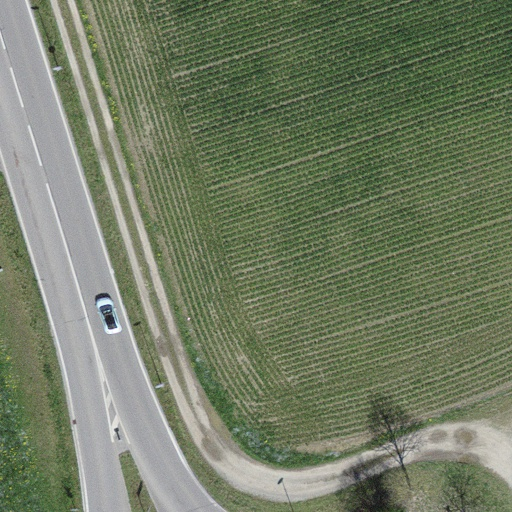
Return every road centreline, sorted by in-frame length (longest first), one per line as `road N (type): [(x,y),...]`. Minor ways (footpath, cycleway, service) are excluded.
road 1 (track): [(511,461),(465,441),(288,486),(235,468),(206,436),(172,356),(58,0)]
road 2 (secondary): [(0,36),(142,511)]
